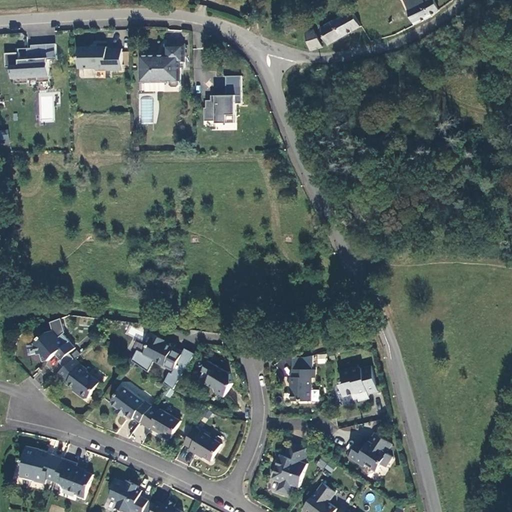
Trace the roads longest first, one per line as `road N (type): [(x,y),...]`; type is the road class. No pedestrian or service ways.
road 1 (unclassified): [(434,511),(393,355),(300,165),(261,56)]
road 2 (residential): [(0,20),(199,19),(242,37),(261,56)]
road 3 (residential): [(0,387),(227,496)]
road 4 (unclassified): [(261,56),(346,60),(387,50),(468,0)]
